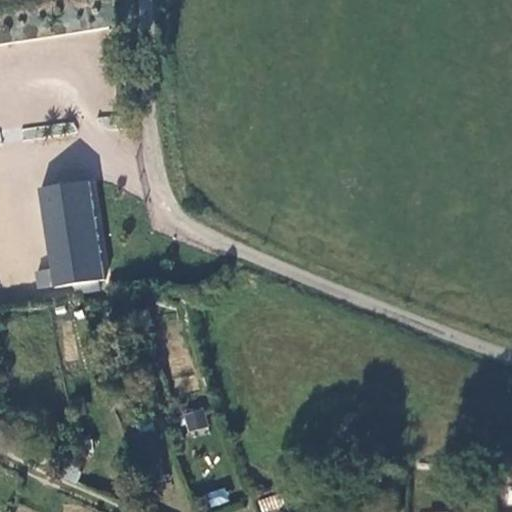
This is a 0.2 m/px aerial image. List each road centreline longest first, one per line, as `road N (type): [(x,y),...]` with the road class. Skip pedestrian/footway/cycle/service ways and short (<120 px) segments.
road 1 (unclassified): [(157,170),(174,217),(196,232),(511,357)]
road 2 (track): [(120,511),(0,457)]
